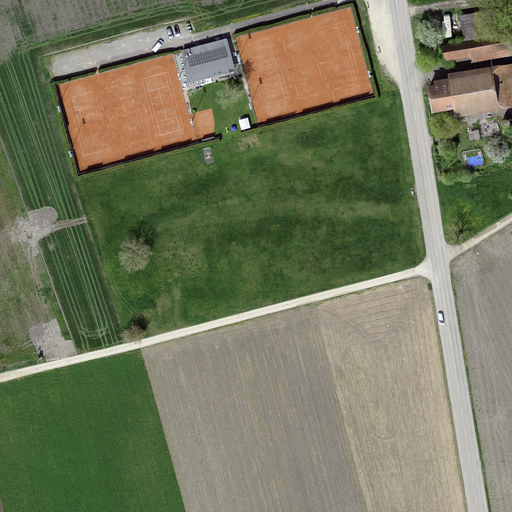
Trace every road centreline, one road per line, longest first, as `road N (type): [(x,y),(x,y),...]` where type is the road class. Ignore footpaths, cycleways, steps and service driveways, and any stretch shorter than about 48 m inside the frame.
road 1 (tertiary): [(395,0),(477,511)]
road 2 (track): [(436,260),(0,379)]
